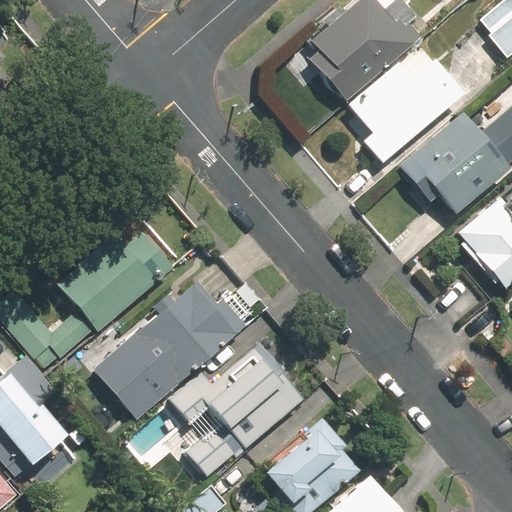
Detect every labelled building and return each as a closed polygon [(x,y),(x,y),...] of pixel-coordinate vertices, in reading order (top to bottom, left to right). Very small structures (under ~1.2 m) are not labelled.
[(389,0),(350,0),(300,42),(310,53),(298,64),(331,103),(407,39),(394,23),(403,16),(389,0)] [(511,50),(511,3),(509,0),(497,0),(473,21),(483,32),(478,37),(500,61),(511,50)] [(0,57),(10,49),(0,36),(0,57)] [(397,78),(387,66),(339,109),(365,138),(358,145),(375,164),(453,94),(420,58),(397,78)] [(468,135),(450,115),(389,169),(421,205),(428,199),(444,217),(511,156),(511,99),(492,117),(480,104),(465,117),(475,129),(468,135)] [(511,177),(445,236),(492,291),(511,273),(511,177)] [(0,330),(37,374),(90,331),(162,271),(121,222),(45,286),(67,312),(47,330),(11,287),(0,296),(0,330)] [(145,314),(85,363),(131,425),(162,399),(156,391),(231,329),(188,277),(162,299),(158,293),(140,308),(145,314)] [(194,373),(162,399),(194,440),(178,453),(199,477),(234,449),(235,450),(293,401),(246,345),(202,381),(194,373)] [(1,369),(0,369),(0,452),(15,469),(56,434),(1,369)] [(311,420),(247,472),(278,511),(303,511),(353,471),(311,420)] [(88,472),(66,491),(80,508),(103,489),(88,472)] [(388,511),(359,476),(314,511),(388,511)] [(201,486),(172,511),(208,511),(217,504),(201,486)]
